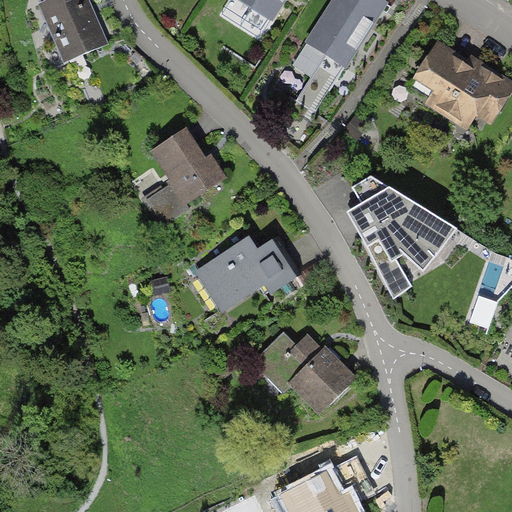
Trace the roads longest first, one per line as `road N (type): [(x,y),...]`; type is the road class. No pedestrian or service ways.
road 1 (residential): [(384,354),(352,272),(288,175),(145,31),(125,0)]
road 2 (residential): [(411,511),(384,354)]
road 3 (residential): [(511,405),(436,359),(384,354)]
